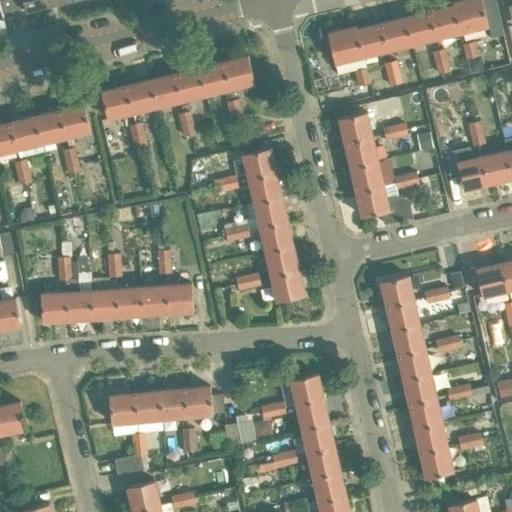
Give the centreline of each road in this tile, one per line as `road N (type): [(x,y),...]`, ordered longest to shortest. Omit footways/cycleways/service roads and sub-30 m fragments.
road 1 (residential): [(52,356),(349,329)]
road 2 (unclassified): [(0,63),(257,0)]
road 3 (residential): [(336,253),(276,0)]
road 4 (residential): [(391,511),(349,329)]
road 5 (residential): [(336,253),(511,213)]
road 6 (residential): [(89,511),(52,356)]
